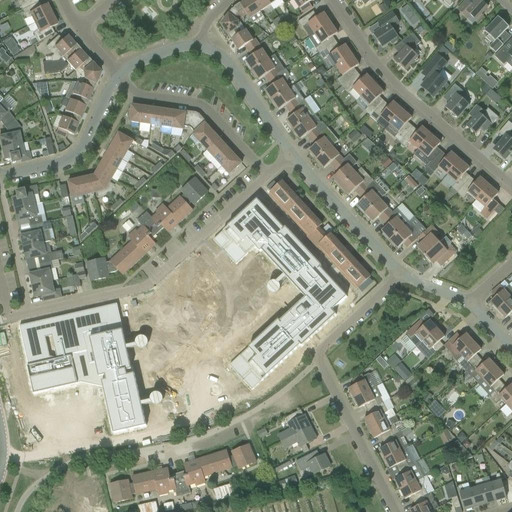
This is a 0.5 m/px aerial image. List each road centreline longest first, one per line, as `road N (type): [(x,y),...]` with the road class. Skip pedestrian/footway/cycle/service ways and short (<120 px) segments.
road 1 (residential): [(0,323),(152,290),(294,160)]
road 2 (residential): [(395,511),(316,354),(401,274)]
road 3 (residential): [(511,186),(391,80),(333,0)]
road 4 (residential): [(1,463),(170,426)]
road 5 (residential): [(121,77),(80,150),(0,178)]
road 6 (residential): [(401,274),(294,160)]
road 7 (residential): [(294,160),(226,61),(200,45)]
